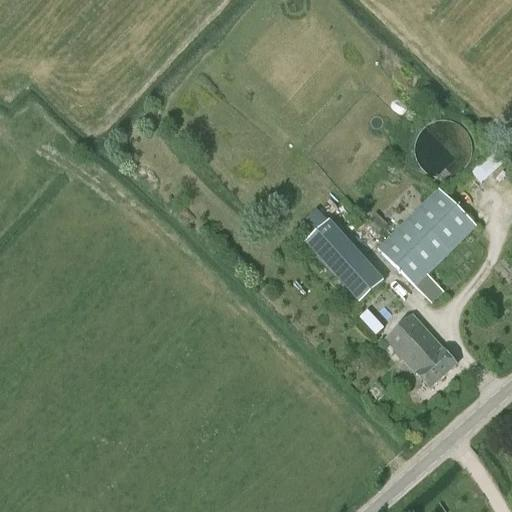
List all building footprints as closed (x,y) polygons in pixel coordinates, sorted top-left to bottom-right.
[(468,152),(468,151),(467,144),(465,139),(462,133),(459,130),(455,126),(450,123),(440,121),(435,121),(428,122),(421,125),(417,128),(413,133),(410,138),(408,143),(407,149),(407,155),(409,160),(411,166),(415,171),(420,176),(425,179),(433,181),(436,181),(442,181),(448,179),(454,176),(458,173),(462,169),(465,164),(467,158),(468,152)] [(475,228),(438,191),(377,252),(431,305),(442,293),(426,277),(475,228)] [(383,285),(328,224),(304,245),(359,306),(383,285)] [(366,313),(358,321),(375,338),(382,331),(366,313)] [(456,368),(412,319),(385,342),(429,391),(456,368)]
